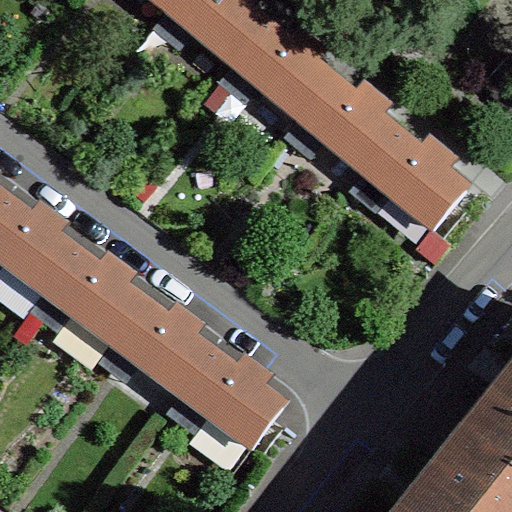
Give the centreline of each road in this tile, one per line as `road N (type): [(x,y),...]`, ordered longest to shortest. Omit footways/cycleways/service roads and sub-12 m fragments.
road 1 (residential): [(0,130),(374,405)]
road 2 (residential): [(511,256),(374,405)]
road 3 (residential): [(374,405),(292,511)]
